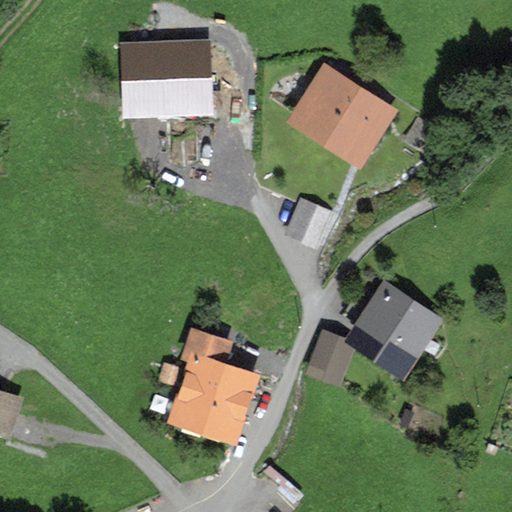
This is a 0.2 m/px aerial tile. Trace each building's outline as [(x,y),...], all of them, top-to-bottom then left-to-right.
[(217,103),(216,90),(208,90),(208,75),(179,76),(179,61),(159,62),(159,77),(133,78),(134,106),(217,103)] [(361,151),(388,108),(378,101),(383,93),(347,70),(342,78),(330,71),(303,113),(361,151)] [(423,115),(412,133),(428,143),(440,124),(423,115)] [(308,199),(295,228),(318,238),(331,209),(308,199)] [(362,319),(370,307),(375,310),(385,295),(366,283),(349,310),(362,319)] [(436,316),(391,286),(385,295),(375,310),(360,331),(406,362),(436,316)] [(199,352),(179,412),(238,431),(258,372),(223,361),(230,341),(199,330),(193,350),(199,352)] [(0,419),(10,423),(18,398),(0,392),(0,419)]
